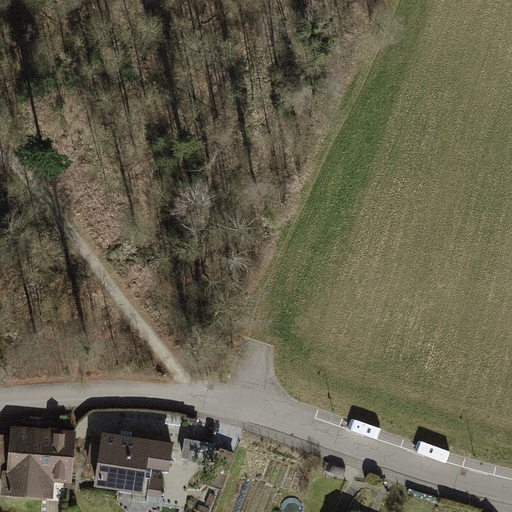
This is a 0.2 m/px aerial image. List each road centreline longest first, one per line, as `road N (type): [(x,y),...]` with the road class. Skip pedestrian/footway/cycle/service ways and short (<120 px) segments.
road 1 (residential): [(511,490),(244,414)]
road 2 (residential): [(0,406),(119,397),(244,414)]
road 3 (track): [(1,141),(150,326)]
road 4 (track): [(150,326),(244,414)]
